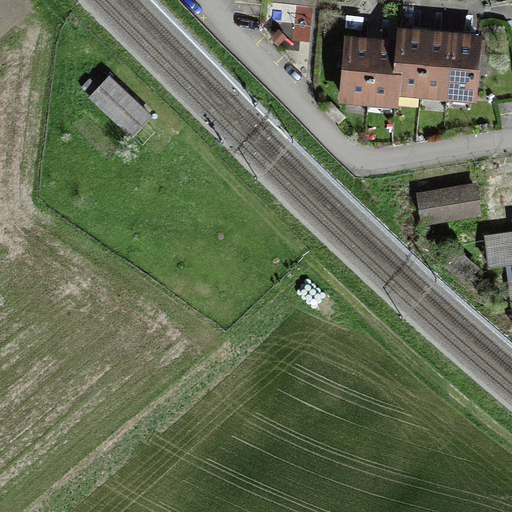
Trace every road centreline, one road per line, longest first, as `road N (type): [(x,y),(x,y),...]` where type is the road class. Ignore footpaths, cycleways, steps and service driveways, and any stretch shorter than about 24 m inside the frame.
road 1 (residential): [(511,135),(365,159),(203,0)]
road 2 (track): [(511,442),(308,259)]
